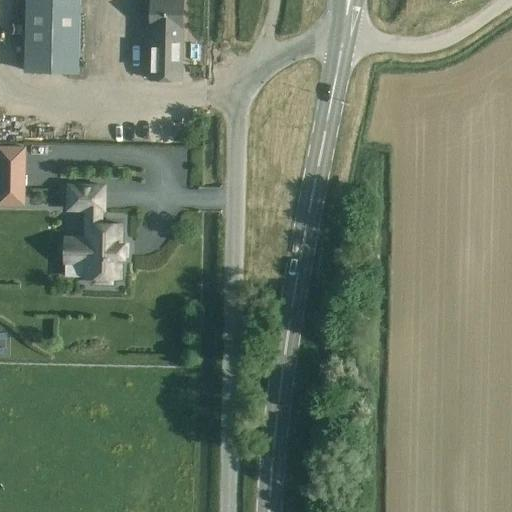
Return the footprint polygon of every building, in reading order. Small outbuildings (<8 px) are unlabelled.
[(80,73),(81,0),(26,0),(25,71),(80,73)] [(149,79),(171,79),(171,38),(172,27),(182,28),(183,0),(181,0),(151,0),(151,36),(150,36),(149,79)] [(0,103),(13,103),(13,91),(0,91),(0,103)] [(0,204),(12,204),(12,190),(25,190),(26,147),(0,146),(0,204)] [(120,277),(120,258),(124,258),(124,244),(121,244),(121,224),(101,224),(101,210),(104,210),(104,186),(69,185),(68,209),(87,209),(86,238),(78,237),(77,262),(86,262),(85,276),(94,277),(94,282),(111,282),(111,277),(120,277)]
